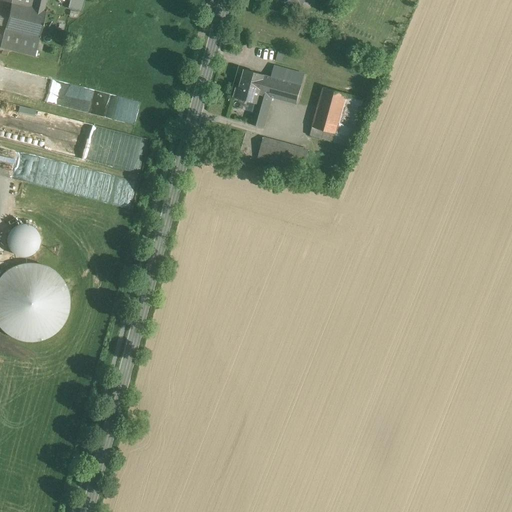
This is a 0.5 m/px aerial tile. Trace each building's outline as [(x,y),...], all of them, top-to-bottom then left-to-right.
[(35,0),(34,7),(44,9),(46,0),(35,0)] [(85,0),(71,0),(69,7),(83,11),(85,0)] [(13,1),(11,9),(6,25),(6,28),(40,37),(47,10),(44,9),(34,7),(13,1)] [(0,23),(6,25),(11,9),(0,5),(0,23)] [(6,28),(5,28),(0,46),(37,56),(41,37),(40,37),(6,28)] [(285,53),(279,52),(276,62),(282,64),(283,61),(285,53)] [(316,61),(285,53),(283,61),(314,69),(316,61)] [(305,75),(274,67),(272,76),(246,69),(241,87),(238,86),(236,97),(255,102),(250,123),(266,128),(274,97),(297,103),(305,75)] [(363,99),(324,89),(311,136),(350,147),(363,99)] [(309,151),(264,139),(259,159),(304,170),(309,151)] [(0,162),(34,170),(37,155),(0,146),(0,162)] [(56,189),(111,202),(112,198),(101,196),(106,173),(69,165),(67,176),(59,174),(56,189)] [(14,258),(41,248),(31,221),(4,232),(14,258)] [(31,263),(0,273),(0,330),(24,341),(32,341),(58,332),(68,309),(68,297),(60,273),(37,263),(31,263)]
